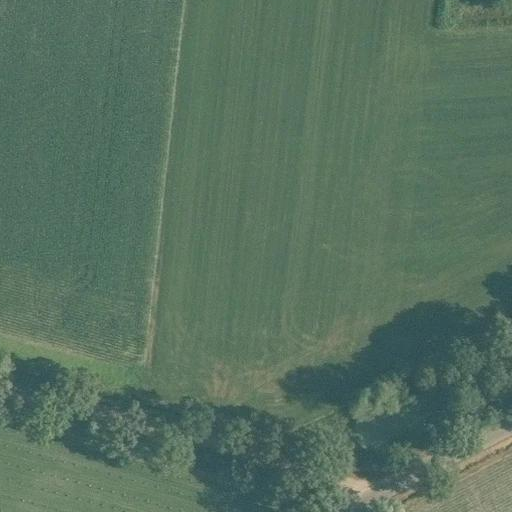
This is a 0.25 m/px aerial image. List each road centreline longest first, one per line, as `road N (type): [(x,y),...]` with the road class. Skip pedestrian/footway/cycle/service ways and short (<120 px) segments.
road 1 (track): [(372,496),(0,396)]
road 2 (unclassified): [(356,511),(372,496),(511,428)]
